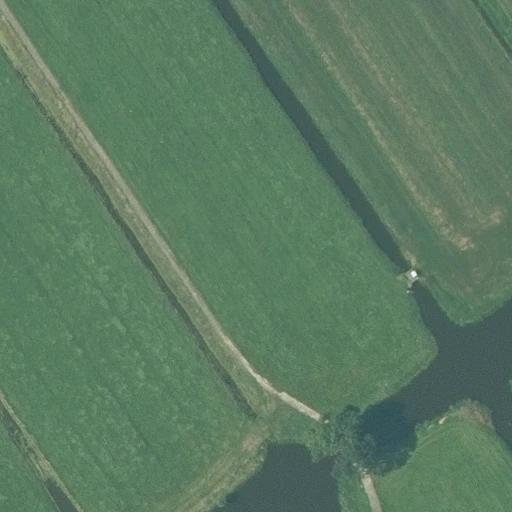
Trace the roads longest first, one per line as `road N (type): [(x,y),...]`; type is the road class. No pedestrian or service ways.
road 1 (track): [(374,511),(364,478),(327,424),(234,360),(0,10)]
road 2 (track): [(161,511),(196,491),(283,398)]
